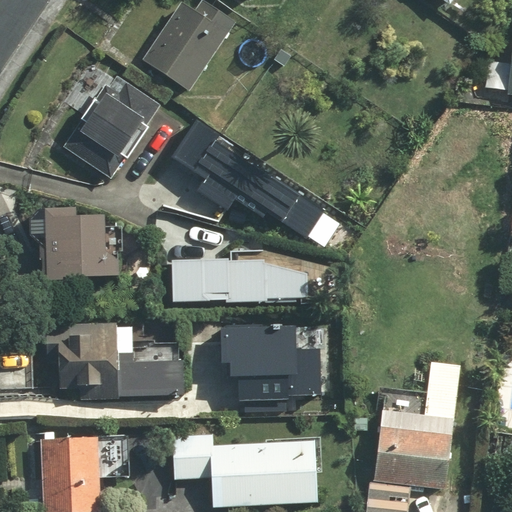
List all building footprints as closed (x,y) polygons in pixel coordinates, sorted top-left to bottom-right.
[(434,0),(447,9),(452,0),(434,0)] [(180,25),(167,16),(138,60),(189,94),(235,27),(196,1),(180,25)] [(511,38),(510,39),(509,64),(488,63),(486,100),(509,102),(511,101),(511,38)] [(114,76),(63,150),(110,182),(161,109),(114,76)] [(196,119),(172,153),(205,176),(198,185),(227,205),(237,191),(297,233),(318,204),(196,119)] [(73,220),(73,214),(37,213),(28,222),(28,239),(41,254),(41,286),(114,286),(114,266),(101,257),(98,220),(73,220)] [(168,299),(278,304),(279,301),(294,301),(296,269),(170,263),(168,299)] [(118,401),(118,400),(180,398),(180,365),(116,366),(114,319),(73,321),(74,337),(44,337),(44,394),(77,394),(77,403),(118,401)] [(217,380),(237,381),(236,402),(288,405),(289,398),(317,399),(317,389),(331,390),(333,337),(291,335),(220,331),(217,380)] [(34,357),(0,354),(0,387),(32,389),(34,357)] [(406,511),(408,489),(445,491),(453,369),(416,366),(414,398),(375,395),(366,511),(406,511)] [(177,481),(211,481),(211,511),(315,509),(314,447),(210,449),(210,439),(176,440),(177,481)] [(99,511),(95,440),(38,443),(42,511),(99,511)]
